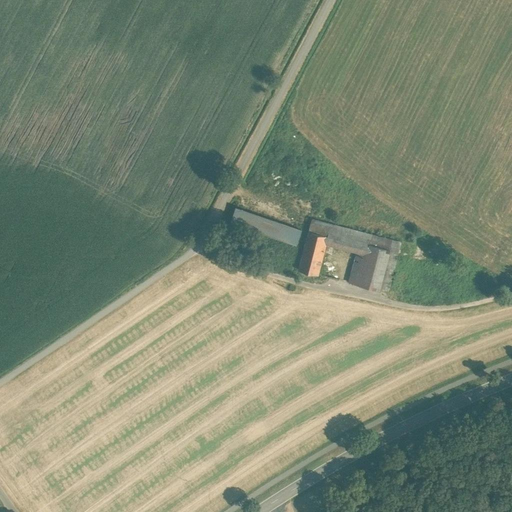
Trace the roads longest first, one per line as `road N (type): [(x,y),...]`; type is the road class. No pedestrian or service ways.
road 1 (track): [(329,0),(194,250),(0,383)]
road 2 (track): [(194,250),(400,308),(452,309),(511,294)]
road 3 (tertiary): [(257,511),(418,420),(511,380)]
